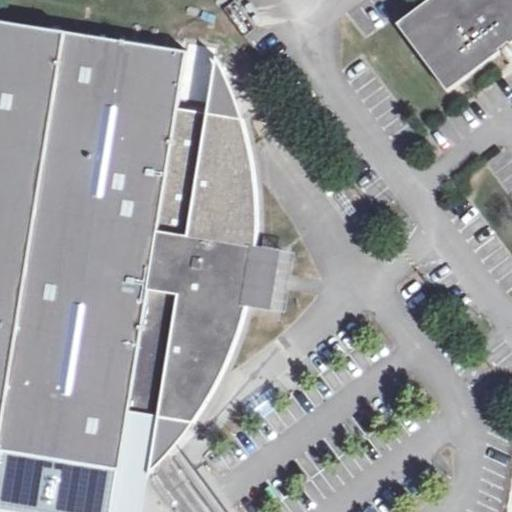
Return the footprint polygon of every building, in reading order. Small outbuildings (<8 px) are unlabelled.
[(507,38),(510,42),(511,40),(511,0),(426,0),(400,20),(450,88),(501,49),(498,45),(503,42),(507,38)] [(0,450),(121,470),(123,461),(131,413),(149,416),(160,418),(195,424),(205,410),(213,397),(220,384),(226,371),(233,357),(238,343),(243,329),(247,316),(250,306),(259,247),(260,231),(260,215),(260,201),(258,186),(257,171),(251,141),(248,127),(245,118),(210,113),(181,109),(185,82),(189,51),(0,20),(0,450)] [(498,45),(501,49),(508,59),(511,56),(511,44),(510,42),(507,38),(503,42),(498,45)] [(219,56),(210,113),(245,118),(219,56)] [(284,250),(259,247),(250,306),(274,311),(279,282),(284,250)] [(160,418),(151,475),(173,450),(195,424),(160,418)]
